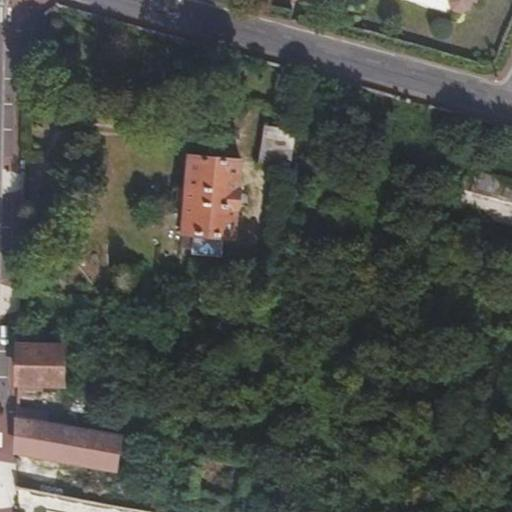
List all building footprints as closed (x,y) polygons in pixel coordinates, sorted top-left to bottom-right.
[(446,0),(451,8),(458,10),(466,6),(467,0),(446,0)] [(480,123),(455,118),(452,134),(477,140),(480,123)] [(292,170),(297,131),(265,127),(259,165),(292,170)] [(502,139),(505,131),(496,129),(494,137),(502,139)] [(236,240),(243,163),(188,158),(182,236),(193,237),(192,256),(221,258),(222,239),(236,240)] [(468,170),(457,212),(475,217),(487,175),(468,170)] [(475,217),(491,221),(511,226),(511,181),(487,175),(475,217)] [(487,235),(491,221),(475,217),(457,212),(453,226),(487,235)] [(63,346),(19,346),(18,386),(64,385),(63,346)] [(91,422),(18,408),(17,452),(116,470),(121,440),(107,437),(109,421),(96,418),(91,422)] [(429,511),(432,497),(409,493),(408,497),(252,468),(253,462),(189,451),(180,494),(278,511),(429,511)] [(511,511),(511,500),(500,497),(490,505),(488,511),(511,511)]
